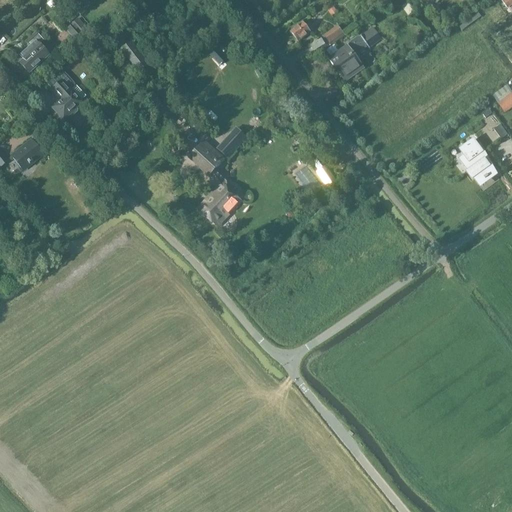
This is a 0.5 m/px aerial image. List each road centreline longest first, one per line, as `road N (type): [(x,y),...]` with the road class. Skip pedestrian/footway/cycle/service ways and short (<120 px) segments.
road 1 (residential): [(0,76),(181,250),(259,339)]
road 2 (unclassified): [(441,255),(235,0)]
road 3 (unclassified): [(403,511),(284,358)]
road 4 (unclassified): [(284,358),(441,255)]
